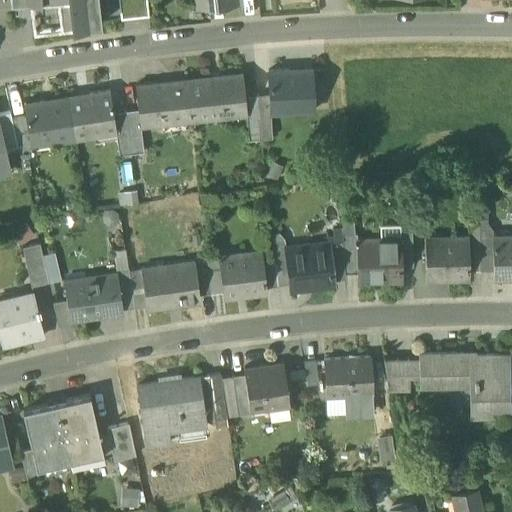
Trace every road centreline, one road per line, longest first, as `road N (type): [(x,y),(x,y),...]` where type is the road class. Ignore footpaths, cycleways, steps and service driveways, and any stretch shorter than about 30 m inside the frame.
road 1 (residential): [(0,376),(256,329),(511,313)]
road 2 (residential): [(0,68),(151,43),(511,21)]
